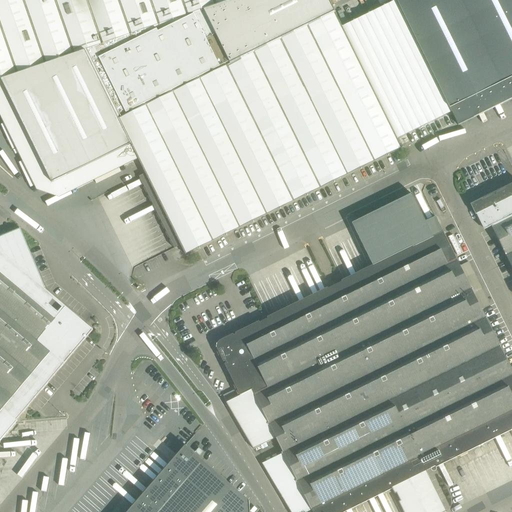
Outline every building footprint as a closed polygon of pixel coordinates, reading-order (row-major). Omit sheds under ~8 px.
[(0,0),(0,79),(1,80),(86,50),(203,10),(232,0),(0,0)] [(86,50),(1,80),(52,184),(131,145),(132,147),(186,255),(401,150),(398,144),(383,113),(379,104),(378,103),(365,77),(361,68),(342,29),(334,13),(335,13),(328,0),(232,0),(203,10),(86,50)] [(511,0),(399,0),(396,1),(458,127),(511,100),(511,0)] [(362,19),(342,29),(361,68),(365,77),(378,103),(379,104),(383,113),(398,144),(401,142),(417,135),(453,117),(444,99),(396,1),(362,19)] [(411,195),(352,224),(372,266),(370,267),(377,281),(378,281),(398,322),(397,323),(426,383),(391,400),(426,471),(435,467),(436,468),(511,430),(511,373),(442,231),(435,217),(425,222),(411,195)] [(511,197),(477,215),(484,230),(491,226),(511,269),(511,197)] [(0,441),(17,422),(16,421),(92,331),(45,291),(19,229),(0,237),(0,441)] [(217,346),(217,347),(217,349),(217,350),(217,351),(223,363),(224,362),(240,394),(241,396),(227,402),(253,447),(275,437),(282,452),(261,461),(290,511),(301,511),(310,508),(311,510),(311,511),(345,511),(392,489),(394,494),(396,493),(400,501),(398,501),(403,511),(444,511),(446,511),(426,471),(391,400),(426,383),(397,323),(398,322),(378,281),(377,281),(370,267),(341,282),(327,289),(327,288),(267,318),(267,319),(233,336),(233,335),(221,341),(220,341),(219,342),(218,343),(218,344),(217,345),(217,346)] [(127,511),(249,511),(249,501),(185,446),(127,511)]
